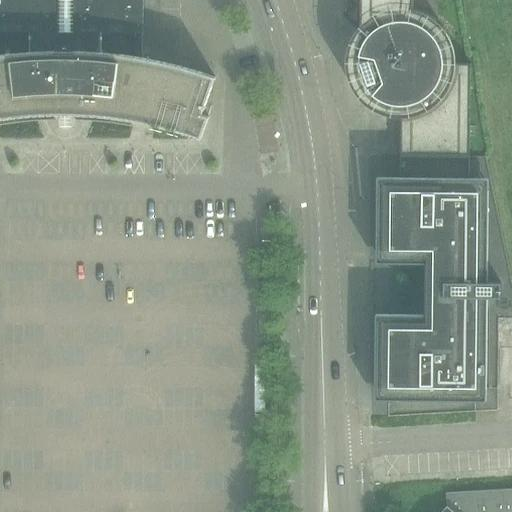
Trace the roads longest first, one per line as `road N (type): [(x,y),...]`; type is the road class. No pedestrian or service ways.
road 1 (tertiary): [(326,443),(318,189)]
road 2 (unclassified): [(0,185),(243,189)]
road 3 (tertiary): [(318,189),(274,0)]
road 4 (unclassified): [(511,435),(326,443)]
